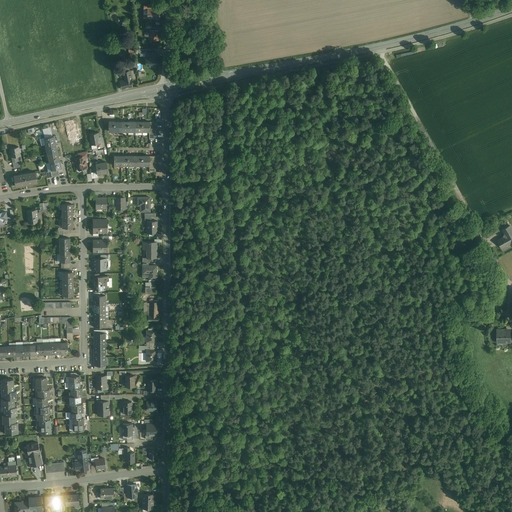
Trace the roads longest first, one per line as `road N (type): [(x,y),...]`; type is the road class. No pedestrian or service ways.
road 1 (secondary): [(165,88),(388,44),(511,8)]
road 2 (residential): [(168,188),(166,367)]
road 3 (residential): [(84,186),(81,361)]
road 4 (secondary): [(9,122),(165,88)]
